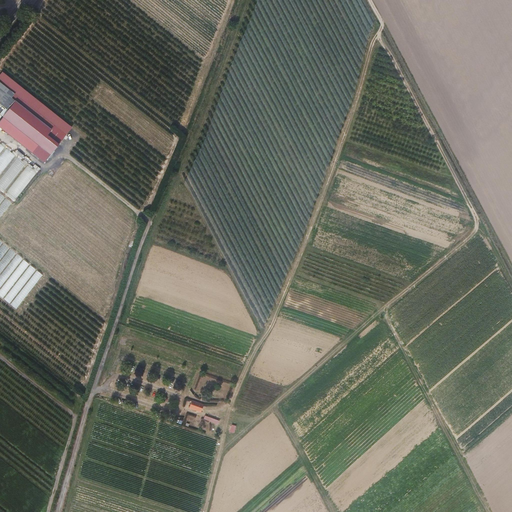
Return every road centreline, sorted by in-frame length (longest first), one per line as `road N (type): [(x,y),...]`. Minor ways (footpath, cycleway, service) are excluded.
road 1 (track): [(381,25),(309,225),(233,398),(203,511)]
road 2 (track): [(110,339),(236,0)]
road 3 (track): [(367,0),(511,273)]
road 4 (track): [(149,222),(63,150),(27,152),(0,133)]
road 5 (residential): [(57,511),(110,339)]
